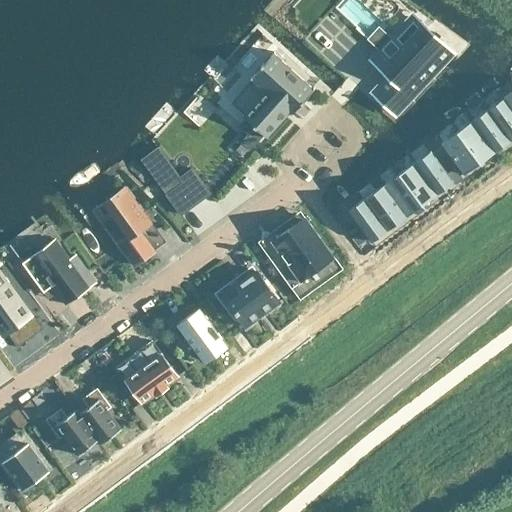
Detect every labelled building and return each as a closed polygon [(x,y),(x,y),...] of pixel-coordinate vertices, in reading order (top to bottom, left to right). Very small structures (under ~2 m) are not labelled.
[(412,17),(411,18),(390,40),(399,48),(389,59),(380,69),(388,77),(372,94),(394,114),(440,65),(441,66),(451,55),(450,54),(451,54),(423,28),(412,17)] [(240,126),(248,134),(241,142),(249,149),(263,134),(267,138),(267,137),(266,136),(288,112),(290,113),(289,114),(290,115),(314,89),(313,88),(312,89),(273,54),(274,53),(273,52),(249,79),(251,80),(251,79),(265,91),(243,115),(242,114),(241,115),(246,119),(240,126)] [(490,107),(511,137),(511,102),(506,95),(490,107)] [(473,119),(496,150),(511,139),(511,137),(490,107),(473,119)] [(457,131),(480,162),(496,150),(473,119),(457,131)] [(463,175),(480,162),(457,131),(440,143),(463,175)] [(275,167),(286,157),(276,144),(264,154),(275,167)] [(179,178),(157,147),(139,160),(153,179),(180,216),(210,194),(191,169),(179,178)] [(429,151),(414,162),(437,194),(452,183),(429,151)] [(437,194),(414,162),(398,174),(421,205),(437,194)] [(448,176),(452,183),(457,189),(464,183),(455,171),(448,176)] [(382,185),(405,217),(413,211),(417,216),(425,211),(421,205),(398,174),(382,185)] [(382,185),(363,199),(386,231),(405,217),(382,185)] [(99,218),(112,237),(118,245),(134,266),(153,252),(152,251),(164,242),(150,222),(149,222),(124,188),(103,203),(93,211),(99,218)] [(386,231),(363,199),(347,210),(370,242),(386,231)] [(304,218),(299,212),(257,242),(299,300),(341,270),(333,259),(304,218)] [(351,240),(357,248),(365,242),(359,234),(351,240)] [(75,255),(69,259),(54,239),(21,264),(42,293),(51,286),(65,305),(95,283),(75,255)] [(234,286),(239,292),(226,302),(245,328),(279,303),(255,271),(242,280),(234,286)] [(0,330),(2,333),(5,332),(27,315),(10,291),(0,277),(0,330)] [(226,348),(201,313),(198,309),(175,325),(178,329),(204,365),(226,348)] [(140,369),(124,380),(141,403),(153,394),(155,397),(167,389),(165,386),(177,377),(151,341),(131,356),(140,369)] [(75,410),(100,445),(120,430),(98,399),(78,414),(75,410)] [(99,445),(100,445),(75,410),(54,425),(77,456),(96,441),(99,445)] [(27,443),(1,462),(22,492),(48,472),(27,443)]
